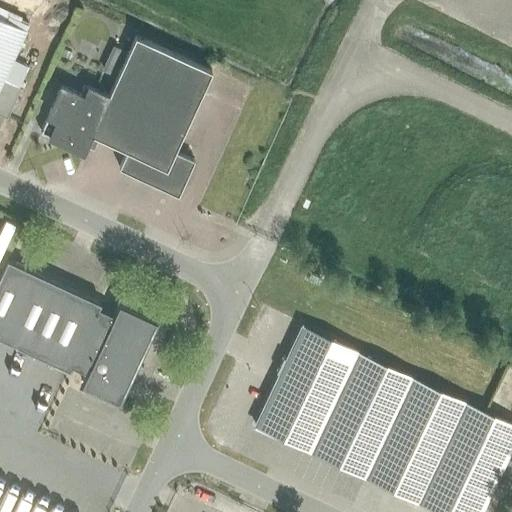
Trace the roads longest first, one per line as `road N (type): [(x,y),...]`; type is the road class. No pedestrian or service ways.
road 1 (unclassified): [(171,445),(237,292),(0,181)]
road 2 (unclassified): [(313,511),(171,445)]
